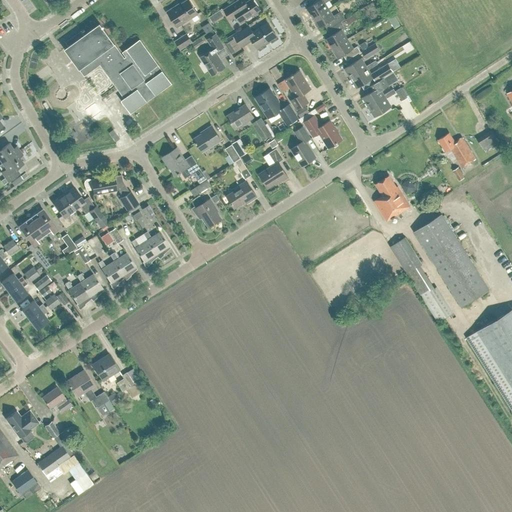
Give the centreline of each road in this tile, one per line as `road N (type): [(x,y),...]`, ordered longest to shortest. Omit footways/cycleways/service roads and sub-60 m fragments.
road 1 (unknown): [(347,163),(387,224),(398,228),(444,207),(464,214),(510,285),(485,315)]
road 2 (unclassified): [(27,369),(203,256)]
road 3 (residential): [(134,148),(302,42)]
road 4 (unclassified): [(203,256),(369,150)]
road 5 (unclassified): [(369,150),(511,55)]
road 6 (residential): [(61,169),(15,85),(21,41)]
road 7 (residential): [(203,256),(134,148)]
road 8 (residential): [(369,150),(302,42)]
